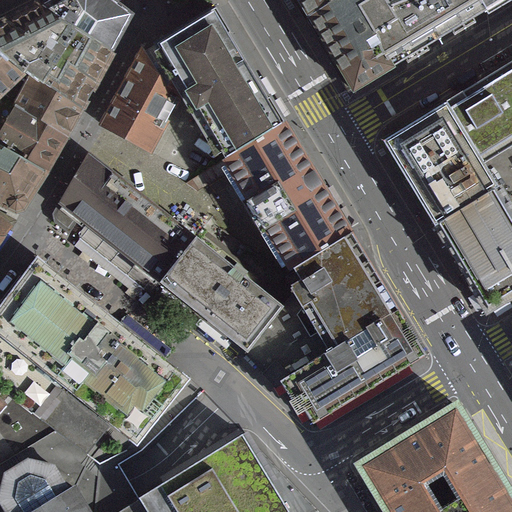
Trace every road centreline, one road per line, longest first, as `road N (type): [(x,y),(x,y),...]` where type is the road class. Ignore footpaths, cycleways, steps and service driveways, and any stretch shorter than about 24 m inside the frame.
road 1 (residential): [(310,453),(293,446),(217,369),(35,228)]
road 2 (primary): [(339,137),(469,363)]
road 3 (residential): [(511,29),(339,137)]
road 4 (residential): [(310,453),(469,363)]
road 5 (primary): [(253,0),(339,137)]
